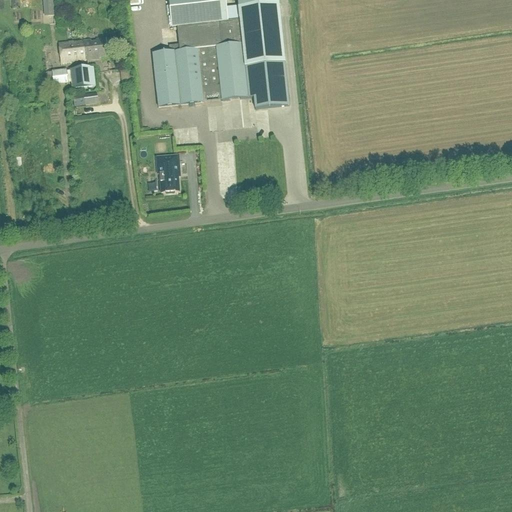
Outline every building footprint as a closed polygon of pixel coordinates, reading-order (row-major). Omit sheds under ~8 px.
[(46,0),(48,16),(57,15),(56,0),(46,0)] [(179,52),(174,52),(152,55),(159,109),(204,104),(203,101),(221,99),(222,102),(254,99),(255,111),(289,107),(278,5),(238,9),(240,21),(228,22),(225,0),(168,0),(171,29),(177,28),(179,52)] [(173,29),(165,31),(168,45),(175,44),(173,29)] [(88,58),(92,57),(92,61),(99,61),(98,59),(108,57),(106,40),(96,41),(96,43),(91,43),(90,41),(59,45),(61,64),(88,60),(88,58)] [(93,68),(69,71),(72,91),(95,88),(93,68)] [(67,69),(52,70),(53,83),(68,82),(67,69)] [(74,109),(99,105),(97,94),(72,97),(74,109)] [(158,176),(159,176),(161,195),(179,193),(177,174),(179,174),(178,157),(156,159),(158,176)]
